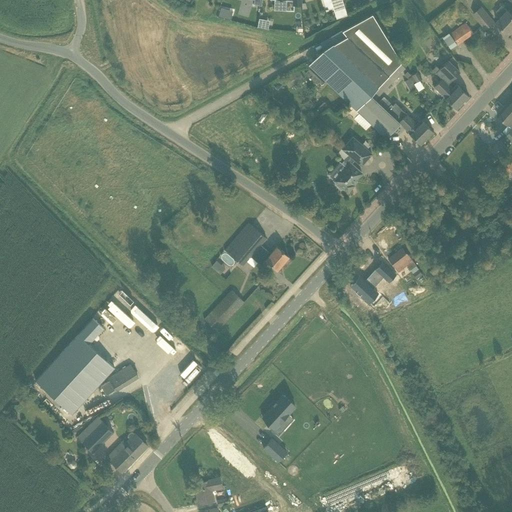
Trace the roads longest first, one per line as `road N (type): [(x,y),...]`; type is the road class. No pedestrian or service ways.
road 1 (unclassified): [(338,257),(309,229),(127,108),(69,53)]
road 2 (tertiary): [(139,478),(338,257)]
road 3 (tertiary): [(338,257),(511,69)]
